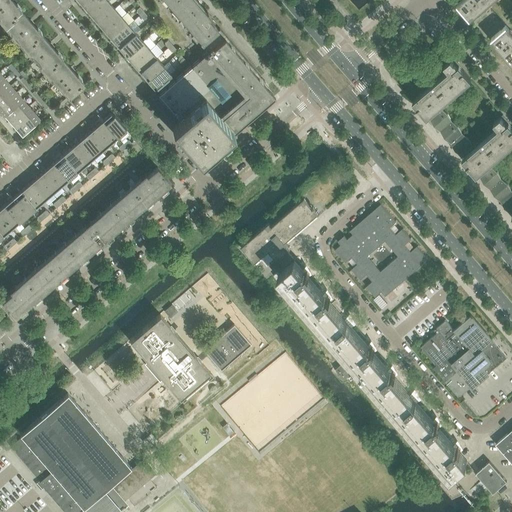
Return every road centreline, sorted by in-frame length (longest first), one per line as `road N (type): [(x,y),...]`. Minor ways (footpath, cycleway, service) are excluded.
road 1 (residential): [(511,407),(487,426),(468,427),(325,255),(331,228),(390,176)]
road 2 (residential): [(15,353),(205,187)]
road 3 (secondary): [(511,258),(349,67)]
road 4 (secondary): [(390,176),(511,316)]
road 5 (residential): [(117,84),(0,184)]
road 6 (residential): [(205,187),(317,91)]
road 7 (residential): [(117,84),(205,187)]
road 8 (residential): [(511,100),(427,0)]
